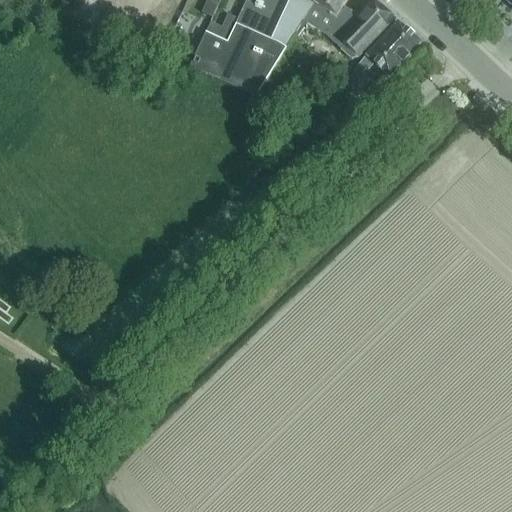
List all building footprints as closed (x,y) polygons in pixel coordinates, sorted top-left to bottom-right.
[(247,0),(227,44),(205,34),(189,70),(255,98),(303,23),(316,0),(247,0)] [(316,0),(303,23),(325,37),(348,12),(342,8),(347,0),(316,0)] [(357,59),(394,21),(369,1),(357,17),(348,12),(325,37),(351,61),(357,59)] [(371,79),(366,74),(374,66),(389,79),(421,45),(397,24),(366,58),(354,72),(343,85),(351,92),(356,96),(371,79)] [(344,66),(335,77),(343,83),(352,72),(344,66)]
